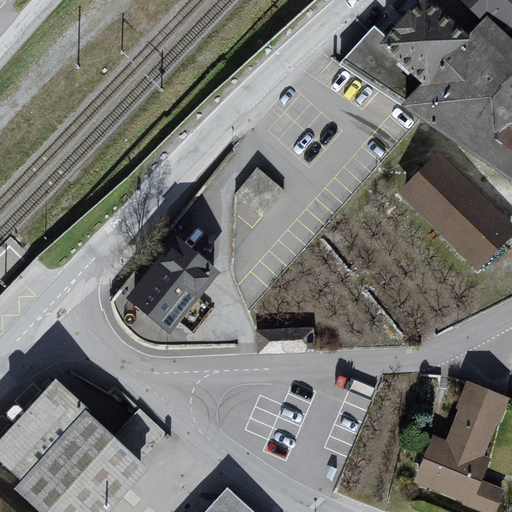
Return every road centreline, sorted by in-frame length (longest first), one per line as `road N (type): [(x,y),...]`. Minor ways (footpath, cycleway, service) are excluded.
road 1 (residential): [(351,0),(223,119),(55,298)]
road 2 (residential): [(323,511),(213,441),(55,298)]
